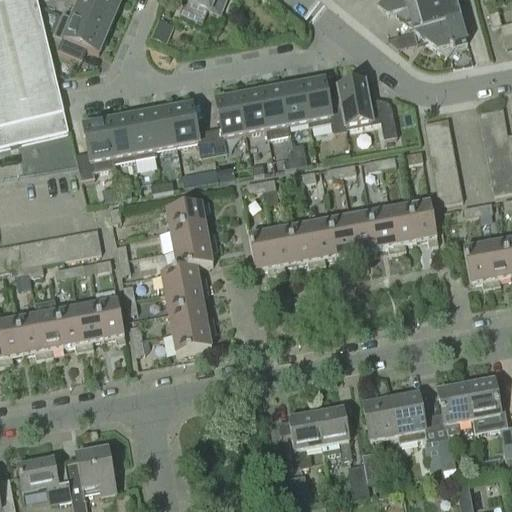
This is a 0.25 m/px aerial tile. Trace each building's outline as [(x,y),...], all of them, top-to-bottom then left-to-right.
[(35,0),(0,0),(0,152),(68,136),(35,0)] [(122,0),(70,0),(71,1),(79,5),(80,4),(115,19),(122,0)] [(184,5),(178,18),(190,23),(196,25),(195,28),(200,29),(206,15),(219,20),(226,3),(217,0),(185,0),(184,5)] [(380,0),(392,8),(394,17),(393,19),(410,31),(412,37),(460,24),(459,23),(451,25),(444,0),(380,0)] [(80,4),(79,5),(71,24),(107,39),(115,19),(80,4)] [(497,16),(487,18),(491,32),(498,30),(500,30),(497,16)] [(98,59),(107,39),(71,24),(63,43),(62,43),(57,55),(80,65),(85,54),(98,59)] [(460,24),(412,37),(412,38),(444,62),(454,51),(466,48),(460,24)] [(150,42),(164,49),(172,32),(157,26),(150,42)] [(500,30),(498,30),(504,54),(511,51),(511,36),(510,27),(500,30)] [(346,137),(345,133),(341,111),(340,111),(328,114),(323,86),(301,90),(308,128),(307,128),(308,133),(330,129),(332,139),(346,137)] [(338,93),(340,111),(341,111),(345,133),(379,126),(383,145),(396,142),(391,118),(379,120),(379,118),(378,115),(377,113),(375,112),(374,110),(371,109),(369,108),(367,108),(363,89),(338,93)] [(308,128),(301,90),(280,94),(287,132),(288,131),(307,128),(308,128)] [(287,132),(280,94),(259,98),(266,136),(265,136),(267,145),(290,141),(288,131),(287,132)] [(266,136),(259,98),(238,102),(245,140),(265,136),(266,136)] [(245,140),(238,102),(216,106),(221,134),(208,136),(213,162),(227,159),(224,143),(245,140)] [(213,162),(208,136),(195,139),(190,111),(168,115),(176,153),(197,149),(200,164),(213,162)] [(501,114),(478,118),(480,130),(503,126),(501,114)] [(176,153),(168,115),(147,119),(154,157),(155,156),(176,153)] [(154,157),(147,119),(126,123),(134,165),(156,161),(155,156),(154,157)] [(134,165),(126,123),(105,127),(113,169),(114,169),(134,165)] [(446,124),(423,129),(425,140),(448,136),(446,124)] [(503,126),(480,130),(482,142),(506,137),(503,126)] [(113,169),(105,127),(83,131),(88,159),(74,161),(80,187),(94,184),(93,178),(114,174),(114,169),(113,169)] [(448,136),(425,140),(427,152),(451,148),(448,136)] [(506,137),(482,142),(484,153),(508,149),(506,141),(506,137)] [(451,148),(427,152),(429,164),(453,159),(451,148)] [(508,149),(484,153),(486,165),(510,161),(509,155),(508,149)] [(420,157),(406,160),(408,169),(422,166),(420,157)] [(453,159),(429,164),(431,175),(455,171),(453,159)] [(510,161),(486,165),(489,177),(511,172),(511,169),(510,161)] [(304,162),(293,164),(295,172),(306,170),(304,162)] [(394,162),(380,164),(382,174),(396,171),(394,162)] [(295,172),(293,164),(282,166),(284,174),(295,172)] [(380,164),(366,167),(368,176),(382,174),(380,164)] [(354,169),(340,172),(341,182),(355,179),(354,169)] [(252,180),(263,178),(262,170),(251,171),(252,180)] [(455,171),(431,175),(433,187),(457,182),(455,171)] [(232,172),(216,175),(218,187),(234,184),(232,172)] [(340,172),(326,175),(327,184),(341,182),(340,172)] [(511,172),(489,177),(491,189),(511,184),(511,172)] [(314,177),(300,180),(301,189),(315,186),(314,177)] [(181,181),(184,193),(195,191),(193,179),(181,181)] [(300,180),(286,182),(287,192),(301,189),(300,180)] [(457,182),(433,187),(435,198),(459,194),(457,182)] [(274,184),(260,187),(261,196),(275,194),(274,184)] [(511,184),(491,189),(493,200),(511,196),(511,184)] [(171,186),(160,188),(162,197),(173,195),(171,186)] [(260,187),(246,190),(247,199),(261,196),(260,187)] [(162,197),(160,188),(149,190),(151,199),(162,197)] [(119,205),(118,196),(117,191),(101,194),(103,208),(119,205)] [(119,205),(130,203),(129,194),(118,196),(119,205)] [(459,194),(435,198),(438,210),(461,206),(459,194)] [(511,204),(502,207),(504,216),(511,214),(511,204)] [(208,207),(165,215),(169,237),(205,230),(203,218),(209,217),(208,207)] [(429,208),(409,211),(415,247),(426,245),(428,252),(437,250),(429,208)] [(490,209),(476,211),(478,221),(491,218),(490,209)] [(409,211),(388,215),(396,258),(405,256),(403,250),(415,247),(409,211)] [(476,211),(462,214),(464,223),(478,221),(476,211)] [(118,213),(108,215),(111,229),(120,228),(118,213)] [(388,215),(368,219),(375,255),(386,253),(387,260),(396,258),(388,215)] [(368,219),(348,223),(356,265),(365,264),(363,257),(375,255),(368,219)] [(348,223),(328,226),(335,262),(346,260),(347,267),(356,265),(348,223)] [(328,226),(308,230),(316,273),(325,271),(323,264),(335,262),(328,226)] [(205,230),(169,237),(172,257),(215,249),(214,240),(207,241),(205,230)] [(308,230),(288,234),(295,269),(306,267),(307,274),(316,273),(308,230)] [(288,234),(268,237),(276,280),(284,278),(283,271),(295,269),(288,234)] [(96,235),(84,237),(89,261),(100,259),(96,235)] [(84,237),(73,239),(77,263),(89,261),(84,237)] [(268,237),(248,241),(254,277),(266,275),(267,282),(276,280),(268,237)] [(73,239),(61,241),(66,265),(77,263),(73,239)] [(61,241),(50,243),(54,267),(66,265),(61,241)] [(50,243),(38,246),(43,269),(54,267),(50,243)] [(511,245),(503,247),(509,283),(511,282),(511,245)] [(38,246),(26,248),(31,271),(41,270),(43,269),(38,246)] [(503,247),(482,251),(490,293),(499,292),(498,285),(509,283),(503,247)] [(26,248),(15,250),(19,274),(27,272),(31,271),(26,248)] [(215,249),(172,257),(176,276),(176,277),(196,273),(213,270),(210,258),(217,257),(215,249)] [(15,250),(4,252),(8,276),(13,275),(19,274),(15,250)] [(124,251),(115,253),(118,267),(127,265),(124,251)] [(482,251),(462,254),(469,290),(481,288),(482,295),(490,293),(482,251)] [(109,265),(95,268),(97,278),(111,275),(109,265)] [(127,265),(118,267),(120,281),(129,279),(127,265)] [(31,271),(27,272),(29,282),(43,279),(41,270),(31,271)] [(82,270),(68,273),(70,283),(84,280),(82,270)] [(19,274),(13,275),(14,284),(29,282),(27,272),(19,274)] [(68,273),(54,275),(56,285),(70,283),(68,273)] [(176,276),(160,279),(164,299),(207,291),(205,284),(198,285),(196,273),(176,277),(176,276)] [(132,291),(122,293),(125,307),(134,305),(132,291)] [(207,291),(164,299),(167,320),(204,313),(203,307),(202,302),(208,301),(207,291)] [(134,305),(125,307),(127,321),(137,319),(134,305)] [(117,306),(96,310),(103,346),(114,344),(115,350),(125,348),(117,306)] [(96,310),(76,314),(84,356),(92,355),(91,348),(103,346),(96,310)] [(204,313),(167,320),(171,340),(214,332),(212,323),(206,324),(204,313)] [(76,314),(55,318),(62,353),(74,351),(75,358),(84,356),(76,314)] [(55,318),(35,321),(44,364),(52,362),(51,356),(62,353),(55,318)] [(35,321),(16,325),(22,361),(34,359),(35,365),(44,364),(35,321)] [(16,325),(0,327),(0,352),(4,371),(12,370),(11,363),(22,361),(16,325)] [(139,332),(130,334),(132,348),(141,346),(139,332)] [(214,332),(171,340),(175,360),(211,354),(209,342),(216,341),(214,332)] [(141,346),(132,348),(134,362),(144,360),(141,346)] [(493,387),(465,392),(471,426),(499,421),(493,387)] [(440,397),(437,397),(443,431),(444,431),(446,440),(458,438),(456,428),(471,426),(465,392),(451,395),(448,392),(441,393),(440,397)] [(417,401),(390,406),(396,442),(424,437),(417,401)] [(390,406),(362,411),(368,447),(396,442),(390,406)] [(342,415),(314,420),(320,453),(337,450),(340,466),(350,464),(342,415)] [(314,420),(287,425),(296,475),(307,473),(304,456),(320,453),(314,420)] [(448,445),(436,447),(441,475),(443,489),(453,487),(456,486),(448,445)] [(436,447),(423,449),(428,477),(441,475),(436,447)] [(76,467),(64,469),(71,505),(83,503),(82,495),(98,493),(100,503),(115,500),(107,455),(103,455),(102,451),(87,454),(88,458),(75,460),(76,467)] [(373,458),(361,460),(366,490),(379,487),(373,458)] [(52,465),(17,471),(22,500),(46,495),(49,509),(71,505),(64,469),(54,471),(52,465)] [(362,470),(346,473),(352,505),(368,501),(362,470)] [(308,511),(303,481),(287,484),(292,511),(308,511)] [(0,511),(13,511),(8,484),(0,485),(0,511)]
